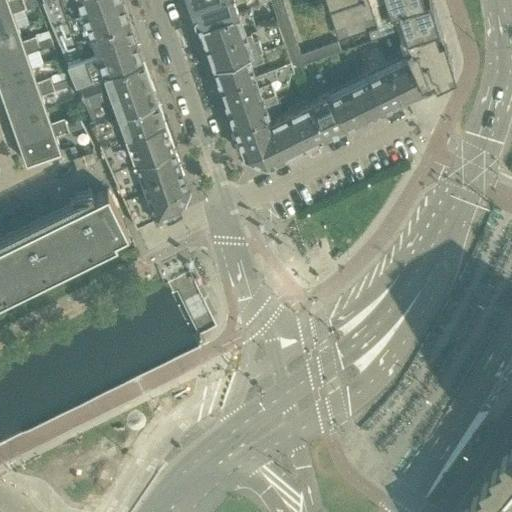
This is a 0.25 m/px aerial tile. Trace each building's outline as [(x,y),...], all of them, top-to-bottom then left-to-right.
[(38,4),(36,0),(26,0),(0,9),(0,32),(17,26),(12,13),(38,4)] [(0,0),(0,9),(26,0),(0,0)] [(44,0),(43,1),(51,23),(109,0),(44,0)] [(59,42),(60,43),(128,17),(121,0),(109,0),(51,23),(59,42)] [(197,22),(198,23),(258,2),(263,0),(199,0),(191,3),(194,13),(192,16),(194,20),(197,22)] [(371,0),(330,0),(335,16),(373,4),(371,0)] [(403,44),(405,49),(422,86),(445,74),(447,75),(449,74),(450,74),(451,73),(452,72),(453,72),(453,71),(454,70),(454,69),(454,67),(454,66),(454,64),(453,63),(452,62),(451,61),(451,60),(431,0),(396,0),(409,41),(403,44)] [(198,23),(205,43),(254,25),(250,12),(252,12),(251,9),(259,6),(258,2),(198,23)] [(273,7),(275,15),(287,11),(284,4),(273,7)] [(275,15),(278,22),(289,19),(287,11),(275,15)] [(389,15),(376,21),(382,32),(394,27),(389,15)] [(66,60),(67,63),(135,37),(128,17),(60,43),(66,60)] [(205,43),(212,64),(283,38),(276,17),(254,25),(205,43)] [(278,22),(280,30),(292,26),(289,19),(278,22)] [(22,40),(17,26),(0,32),(0,55),(38,42),(35,35),(22,40)] [(280,30),(283,37),(294,34),(292,26),(280,30)] [(35,34),(35,35),(38,42),(50,38),(47,29),(35,34)] [(283,37),(285,45),(297,41),(294,34),(283,37)] [(84,101),(94,120),(156,97),(135,37),(67,63),(75,81),(84,101)] [(50,38),(38,42),(0,55),(0,78),(31,67),(26,54),(40,49),(53,44),(50,38)] [(219,83),(289,58),(283,38),(212,64),(219,83)] [(337,39),(331,42),(334,52),(341,50),(337,39)] [(285,45),(288,53),(299,49),(297,41),(285,45)] [(331,42),(323,44),(327,55),(334,52),(331,42)] [(323,44),(315,47),(319,58),(327,55),(323,44)] [(315,47),(307,50),(311,61),(319,58),(315,47)] [(299,49),(288,53),(293,67),(300,65),(297,54),(300,53),(299,49)] [(405,49),(383,60),(400,97),(402,96),(401,96),(413,90),(413,91),(421,87),(421,86),(422,86),(405,49)] [(307,50),(300,53),(297,54),(300,65),(311,61),(307,50)] [(226,103),(287,81),(289,70),(293,68),(292,68),(289,58),(219,83),(226,103)] [(363,69),(365,73),(381,107),(382,106),(382,105),(393,100),(394,100),(400,97),(383,60),(363,69)] [(0,78),(0,89),(4,100),(66,78),(64,71),(49,76),(36,81),(31,67),(0,78)] [(365,73),(347,81),(363,115),(374,109),(374,110),(381,107),(365,73)] [(66,78),(4,100),(11,120),(45,108),(41,94),(54,90),(68,85),(66,78)] [(232,122),(233,124),(262,113),(268,111),(264,100),(286,93),(287,81),(226,103),(233,122),(232,122)] [(329,90),(328,90),(343,124),(355,118),(355,119),(364,115),(363,115),(347,81),(329,90)] [(328,90),(308,100),(324,134),(343,124),(328,90)] [(88,122),(98,142),(163,118),(156,97),(94,120),(88,122)] [(308,100),(287,111),(305,144),(306,143),(306,142),(323,134),(324,134),(308,100)] [(50,122),(45,108),(11,120),(18,140),(66,124),(64,117),(50,122)] [(268,111),(262,113),(266,121),(267,121),(283,154),(304,144),(305,144),(287,111),(278,115),(275,109),(269,111),(268,111)] [(262,113),(233,124),(243,152),(243,153),(243,154),(266,163),(267,162),(283,154),(267,121),(266,121),(262,113)] [(98,142),(110,168),(173,145),(163,118),(98,142)] [(66,124),(69,131),(84,125),(81,119),(71,122),(66,124)] [(69,131),(66,124),(18,140),(26,162),(60,150),(55,135),(69,131)] [(117,183),(118,185),(179,163),(173,145),(110,168),(117,183)] [(92,150),(73,157),(72,157),(76,167),(96,160),(92,150)] [(118,185),(126,204),(186,182),(179,163),(118,185)] [(186,182),(126,204),(136,226),(154,217),(177,206),(186,184),(186,182)] [(93,195),(90,197),(87,192),(76,198),(78,202),(52,215),(25,229),(0,240),(0,297),(8,294),(6,290),(18,284),(31,277),(33,281),(47,274),(62,267),(60,263),(73,257),(84,251),(86,255),(102,247),(116,240),(114,237),(127,230),(127,229),(107,189),(106,188),(93,195)] [(511,511),(511,444),(506,448),(509,454),(502,458),(496,461),(496,462),(499,467),(492,471),(486,475),(489,481),(482,485),(476,488),(476,489),(479,494),(472,499),(466,502),(469,508),(461,511),(511,511)]
